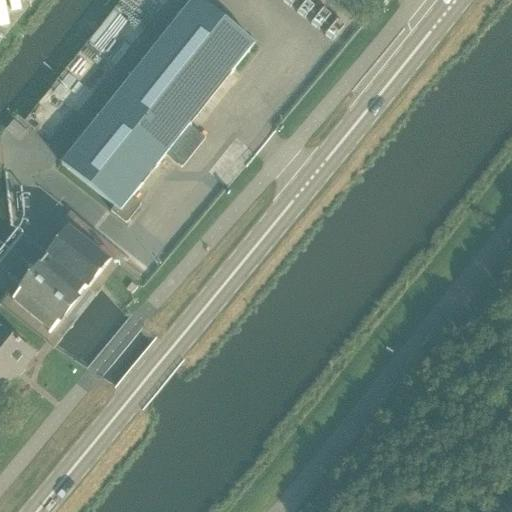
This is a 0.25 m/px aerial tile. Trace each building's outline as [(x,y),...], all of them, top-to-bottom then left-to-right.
[(31,0),(31,10),(41,11),(41,0),(31,0)] [(207,139),(191,126),(256,46),(199,0),(194,0),(62,165),(116,207),(112,212),(128,224),(141,207),(141,206),(142,205),(133,198),(167,156),(183,168),(207,139)] [(14,136),(9,147),(23,154),(28,143),(14,136)] [(87,288),(111,260),(70,227),(48,254),(20,289),(21,291),(13,300),(51,332),(59,322),(60,323),(81,297),(80,297),(87,288)] [(0,394),(21,368),(24,370),(35,356),(3,329),(0,333),(0,394)]
